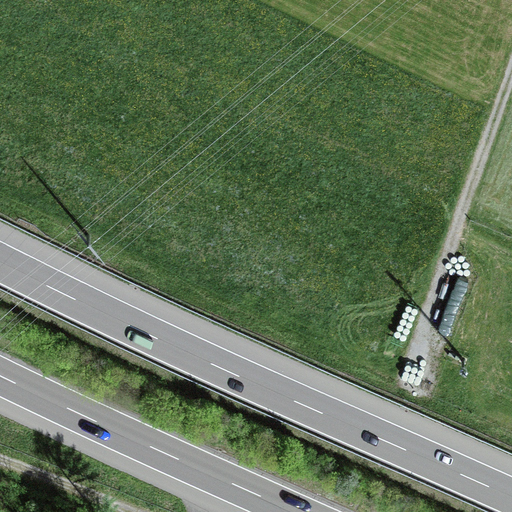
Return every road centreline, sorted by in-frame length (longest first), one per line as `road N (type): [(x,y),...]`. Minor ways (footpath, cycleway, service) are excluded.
road 1 (motorway): [(511,497),(0,262)]
road 2 (motorway): [(0,375),(295,511)]
road 3 (track): [(409,375),(511,69)]
road 4 (track): [(135,511),(0,459)]
